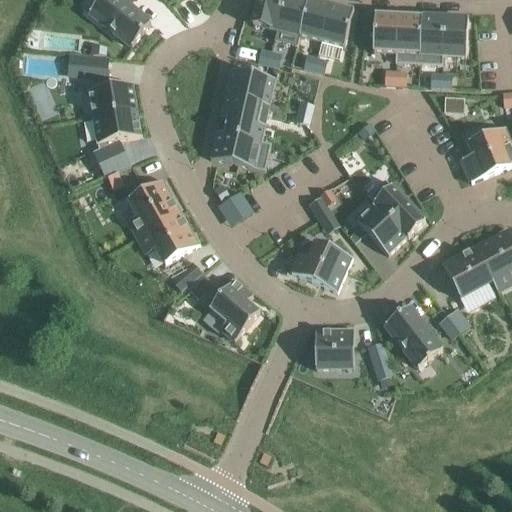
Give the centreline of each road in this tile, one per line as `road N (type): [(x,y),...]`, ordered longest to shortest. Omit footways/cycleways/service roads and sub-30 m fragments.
road 1 (residential): [(301,311),(224,246),(181,171),(154,92),(162,62),(217,30),(235,0)]
road 2 (residential): [(511,212),(462,221),(383,301),(355,312),(301,311)]
road 3 (unclassified): [(0,419),(211,511)]
road 4 (residential): [(301,311),(212,511)]
